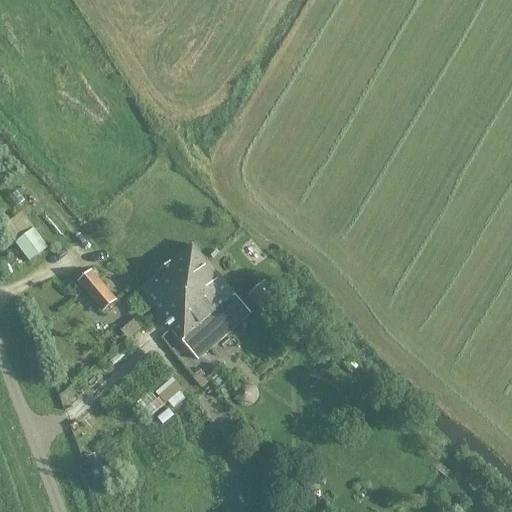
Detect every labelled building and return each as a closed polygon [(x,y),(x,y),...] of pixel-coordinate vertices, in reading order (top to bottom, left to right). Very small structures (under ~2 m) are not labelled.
[(16,247),(32,267),(50,252),(34,232),(16,247)] [(171,331),(225,286),(193,248),(139,293),(171,331)] [(92,272),(78,284),(104,313),(117,302),(92,272)] [(250,299),(266,319),(284,304),(268,284),(250,299)] [(198,363),(252,318),(225,286),(171,331),(198,363)] [(157,394),(167,406),(183,393),(173,381),(157,394)] [(71,407),(82,392),(72,385),(61,401),(71,407)]
